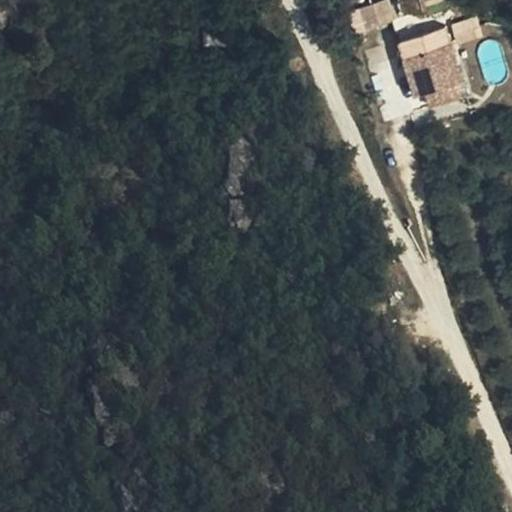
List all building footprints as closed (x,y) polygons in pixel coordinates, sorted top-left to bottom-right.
[(353,32),(396,24),(391,1),(349,8),(353,32)] [(424,85),(427,97),(445,94),(443,85),(426,25),(385,36),(386,42),(386,43),(399,90),(406,87),(421,84),(410,52),(430,47),(439,80),(424,85)] [(421,86),(424,85),(439,80),(430,47),(410,52),(421,84),(421,86)] [(410,102),(427,97),(424,85),(421,86),(421,84),(406,87),(410,102)] [(232,159),(224,197),(241,201),(249,162),(232,159)]
